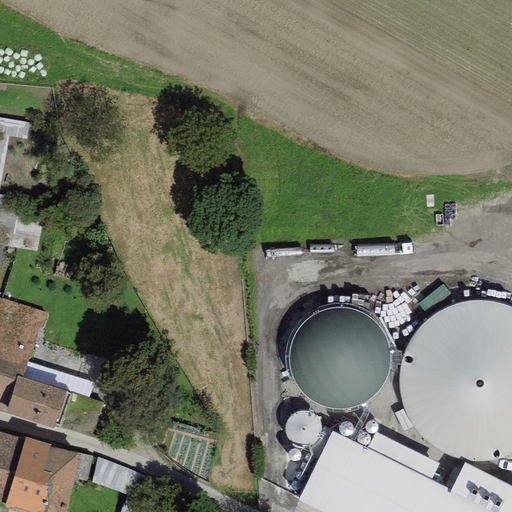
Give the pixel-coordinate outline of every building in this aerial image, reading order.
[(0,225),(15,226),(15,209),(0,208),(0,225)] [(0,413),(53,429),(54,426),(66,391),(23,378),(28,361),(45,313),(0,296),(0,413)] [(511,308),(491,302),(465,303),(441,312),(421,328),(407,350),(401,376),(404,401),(415,425),(433,444),(456,455),(482,459),(508,454),(511,451),(511,308)] [(376,321),(362,311),(346,306),(329,306),(313,312),(299,323),(290,338),(286,355),(288,372),(296,387),(308,400),(323,407),(340,410),(357,407),(372,398),(383,385),(390,369),(391,352),(386,335),(376,321)] [(94,382),(28,361),(23,378),(66,391),(89,398),(94,382)] [(89,398),(66,391),(54,426),(91,437),(103,403),(89,398)] [(292,429),(316,433),(321,409),(297,404),(292,429)] [(0,502),(5,504),(25,439),(0,432),(0,502)] [(332,432),(298,501),(320,511),(511,511),(511,486),(464,463),(450,491),(430,481),(438,465),(375,434),(367,449),(332,432)] [(5,504),(4,507),(22,511),(66,511),(79,454),(49,448),(51,444),(25,438),(25,439),(5,504)]
